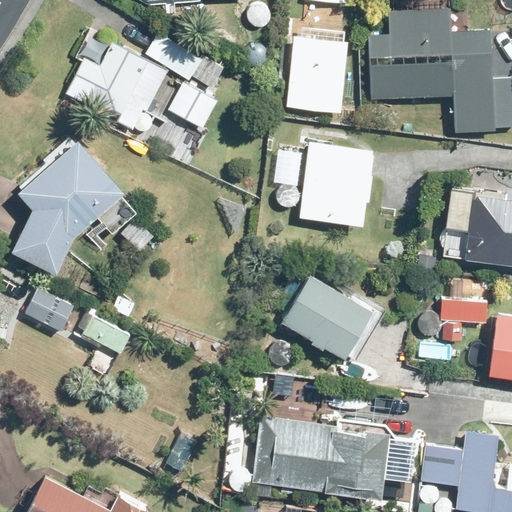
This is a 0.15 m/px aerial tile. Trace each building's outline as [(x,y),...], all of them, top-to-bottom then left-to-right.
[(314,0),(305,0),(303,20),(324,22),(326,1),(314,0)] [(412,0),(385,1),(386,24),(364,25),(367,91),(450,87),(452,124),(493,123),(493,119),(511,118),(511,109),(510,69),(465,71),(465,58),(452,59),(452,56),(490,54),(489,19),(450,22),(448,0),(412,0)] [(339,105),(346,34),(291,29),(284,99),(339,105)] [(152,53),(187,74),(190,69),(209,80),(221,60),(198,46),(195,49),(165,31),(152,53)] [(145,93),(129,85),(146,53),(108,35),(97,58),(79,50),(63,82),(126,113),(132,102),(140,105),(145,93)] [(219,99),(184,81),(169,110),(205,128),(219,99)] [(26,196),(6,241),(51,262),(69,225),(120,181),(73,127),(11,180),(26,196)] [(305,131),(295,209),(359,217),(363,191),(364,191),(368,164),(366,164),(368,138),(305,131)] [(440,219),(463,221),(460,248),(511,253),(511,184),(445,177),(440,219)] [(417,250),(416,264),(432,265),(434,252),(417,250)] [(305,261),(276,311),(339,347),(368,297),(305,261)] [(14,301),(60,324),(73,298),(27,275),(14,301)] [(458,292),(481,294),(482,278),(459,277),(458,292)] [(481,294),(458,292),(439,292),(438,314),(485,316),(486,294),(481,294)] [(511,367),(511,303),(492,301),(484,364),(511,367)] [(90,306),(80,328),(98,337),(91,352),(109,360),(116,346),(117,347),(128,326),(90,306)] [(162,356),(149,383),(173,394),(185,367),(162,356)] [(249,477),(377,489),(379,469),(407,472),(411,431),(394,429),(385,417),(336,412),(336,418),(256,409),(249,477)] [(511,482),(491,480),(497,429),(463,424),(461,445),(421,440),(417,474),(455,479),(452,503),(511,509),(511,482)] [(178,428),(162,458),(180,467),(195,437),(178,428)] [(241,465),(243,448),(228,446),(225,464),(241,465)] [(39,465),(14,511),(135,511),(144,496),(113,481),(105,498),(39,465)] [(417,498),(416,510),(428,511),(429,499),(417,498)]
